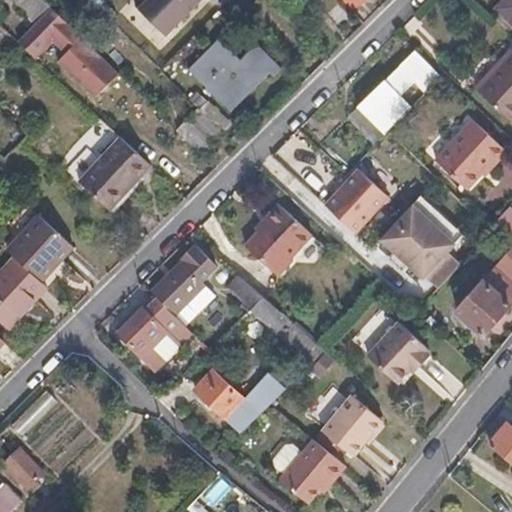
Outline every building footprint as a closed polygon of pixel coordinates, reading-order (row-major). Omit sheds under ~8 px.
[(44,0),(10,0),(37,24),(54,40),(68,53),(83,38),(44,0)] [(140,0),(135,5),(139,9),(147,0),(140,0)] [(147,0),(139,9),(166,35),(200,0),(214,0),(222,7),(228,0),(147,0)] [(511,0),(501,0),(489,13),(511,33),(511,0)] [(18,43),(35,58),(54,40),(37,24),(18,43)] [(97,98),(120,74),(83,38),(68,53),(60,62),(97,98)] [(220,40),(190,69),(232,112),(270,73),(274,77),(282,69),(257,44),(240,60),(220,40)] [(380,135),(440,79),(414,51),(354,107),(380,135)] [(511,121),(511,120),(511,51),(478,90),(511,121)] [(225,132),(201,108),(179,131),(203,155),(225,132)] [(507,152),(475,122),(438,161),(467,190),(492,163),(496,165),(507,152)] [(136,184),(153,166),(123,139),(82,183),(110,209),(134,183),(136,184)] [(360,170),(326,206),(356,234),(390,197),(360,170)] [(139,188),(136,184),(134,183),(110,209),(116,214),(139,188)] [(290,258),(287,256),(310,231),(276,200),(260,216),(265,220),(243,244),(275,274),(290,258)] [(413,206),(382,240),(437,291),(461,267),(447,254),(455,245),(413,206)] [(511,210),(509,208),(496,222),(511,235),(511,210)] [(37,213),(5,248),(43,283),(75,248),(37,213)] [(177,317),(207,286),(202,281),(217,266),(197,246),(182,262),(186,266),(156,297),(177,317)] [(43,283),(5,248),(0,252),(0,320),(10,330),(49,288),(43,283)] [(484,336),(510,306),(509,305),(511,302),(511,283),(498,272),(487,284),(484,282),(457,312),(484,336)] [(252,310),(264,297),(238,274),(229,284),(243,297),(241,300),(252,310)] [(177,317),(182,322),(200,304),(204,307),(215,294),(207,286),(177,317)] [(325,352),(320,347),(264,297),(252,310),(251,311),(311,365),(325,352)] [(183,346),(193,336),(158,302),(148,312),(144,308),(120,333),(144,356),(152,364),(176,339),(183,346)] [(414,365),(419,368),(432,352),(399,322),(367,358),(397,384),(409,370),(414,365)] [(158,371),(183,346),(176,339),(152,364),(158,371)] [(414,374),(419,368),(414,365),(409,370),(414,374)] [(197,391),(228,419),(245,399),(214,371),(197,391)] [(271,372),(252,392),(269,408),(289,388),(271,372)] [(244,434),(269,408),(252,392),(228,419),(244,434)] [(386,421),(354,394),(323,429),(325,431),(343,447),(355,456),(386,421)] [(511,426),(509,424),(491,445),(511,462),(511,426)] [(343,447),(325,431),(318,439),(337,455),(343,447)] [(332,484),(347,467),(313,439),(303,451),(285,473),(280,479),(309,503),(320,490),(328,481),(332,484)] [(275,465),(285,473),(303,451),(295,444),(286,444),(275,457),(275,465)] [(28,489),(44,473),(20,449),(4,464),(28,489)] [(170,511),(182,499),(159,477),(131,507),(136,511),(170,511)] [(324,493),(332,484),(328,481),(320,490),(324,493)] [(0,511),(11,511),(22,501),(12,491),(0,503),(0,511)] [(179,511),(187,504),(182,499),(170,511),(179,511)]
